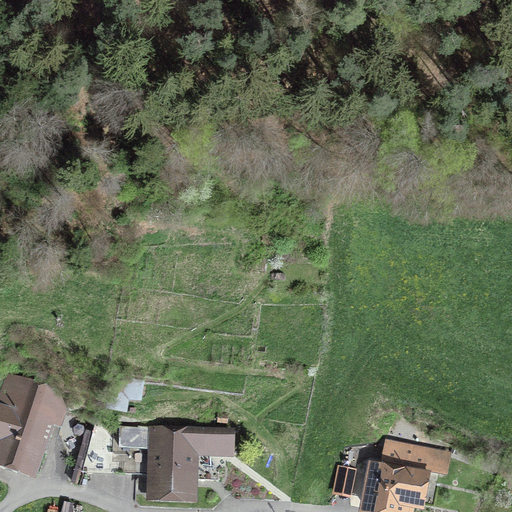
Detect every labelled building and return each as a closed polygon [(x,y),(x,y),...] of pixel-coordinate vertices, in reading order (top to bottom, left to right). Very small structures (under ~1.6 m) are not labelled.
[(141,382),(112,378),(108,408),(123,410),(125,395),(139,397),(141,382)] [(54,390),(25,380),(23,388),(13,385),(4,411),(0,409),(0,461),(28,470),(54,390)] [(140,427),(95,426),(83,472),(136,473),(136,475),(154,475),(153,496),(191,498),(192,478),(216,479),(217,452),(230,452),(231,431),(140,427)] [(427,452),(388,445),(385,460),(426,467),(427,452)] [(355,470),(340,467),(335,494),(350,497),(355,470)] [(422,480),(374,470),(367,510),(378,511),(406,511),(409,503),(418,504),(422,480)]
